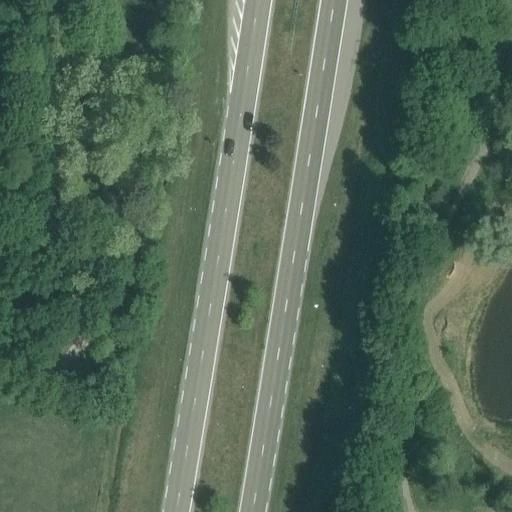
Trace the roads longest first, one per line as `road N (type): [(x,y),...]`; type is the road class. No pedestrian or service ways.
road 1 (secondary): [(255,511),(320,80)]
road 2 (secondary): [(235,141),(171,511)]
road 3 (trunk): [(256,0),(235,141)]
